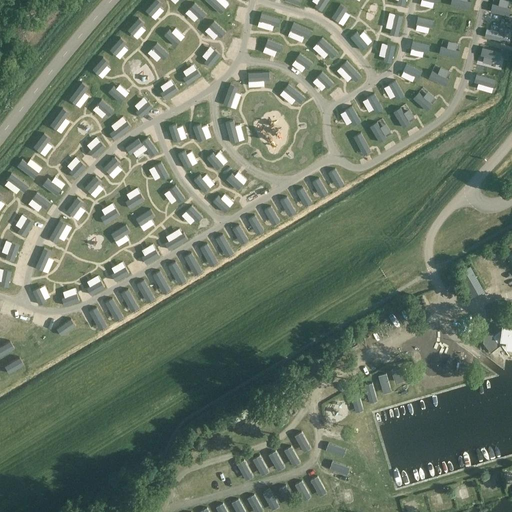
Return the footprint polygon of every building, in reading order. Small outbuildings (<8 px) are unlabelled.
[(155,0),(147,10),(152,15),(162,3),(158,0),(155,0)] [(217,0),(206,0),(220,13),(226,7),(217,0)] [(322,11),(328,0),(318,0),(314,7),(322,11)] [(467,0),(451,0),(450,5),(469,9),(471,1),(467,0)] [(195,2),(190,8),(201,19),(207,13),(195,2)] [(492,3),(490,11),(509,16),(511,7),(492,3)] [(348,8),(340,4),(331,17),(339,22),(348,8)] [(278,26),(281,18),(261,13),(259,21),(278,26)] [(398,37),(403,15),(395,13),(390,35),(398,37)] [(434,21),(418,16),(416,23),(432,28),(434,21)] [(128,29),(133,34),(143,23),(138,18),(128,29)] [(215,20),(209,25),(221,36),(227,31),(215,20)] [(312,30),(293,23),(290,30),(308,38),(312,30)] [(447,25),(445,31),(465,35),(466,29),(447,25)] [(165,34),(176,45),(181,39),(170,29),(165,34)] [(486,29),(484,37),(506,42),(508,34),(486,29)] [(357,31),(350,37),(362,50),(368,45),(357,31)] [(111,49),(116,54),(126,42),(121,37),(111,49)] [(338,51),(322,37),(316,44),(332,58),(338,51)] [(283,44),(268,38),(265,46),(280,52),(283,44)] [(430,44),(413,40),(411,48),(428,52),(430,44)] [(157,42),(152,47),(163,57),(168,52),(157,42)] [(391,62),(396,45),(388,43),(383,60),(391,62)] [(441,46),(439,54),(457,58),(459,50),(441,46)] [(499,59),(501,51),(482,47),(480,55),(499,59)] [(215,50),(204,61),(210,67),(222,55),(215,50)] [(312,62),(300,53),(295,59),(308,68),(312,62)] [(93,68),(99,73),(108,62),(103,57),(93,68)] [(361,76),(347,60),(341,66),(356,81),(361,76)] [(421,71),(406,64),(403,71),(417,78),(421,71)] [(197,68),(183,76),(187,83),(201,75),(197,68)] [(449,78),(432,70),(429,77),(446,85),(449,78)] [(269,71),(248,72),(248,81),(270,80),(269,71)] [(333,82),(322,71),(316,77),(328,88),(333,82)] [(494,87),(496,79),(476,73),(474,82),(494,87)] [(397,80),(389,84),(397,99),(404,95),(397,80)] [(88,87),(82,82),(69,100),(75,104),(88,87)] [(238,86),(230,83),(223,104),(231,107),(238,86)] [(305,96),(289,83),(283,89),(300,103),(305,96)] [(174,84),(161,92),(164,98),(178,90),(174,84)] [(125,96),(114,86),(109,92),(121,101),(125,96)] [(415,98),(427,110),(432,105),(420,93),(415,98)] [(375,94),(368,97),(376,112),(383,108),(375,94)] [(114,110),(102,99),(96,105),(108,116),(114,110)] [(148,101),(136,111),(141,117),(153,107),(148,101)] [(354,125),(361,122),(352,106),(346,110),(354,125)] [(69,112),(63,107),(50,124),(57,129),(69,112)] [(402,128),(410,123),(402,108),(394,113),(402,128)] [(132,127),(127,120),(110,133),(114,140),(132,127)] [(233,120),(225,122),(231,143),(239,141),(233,120)] [(176,123),(169,126),(174,141),(181,139),(176,123)] [(201,123),(193,126),(198,141),(206,139),(201,123)] [(387,139),(378,123),(371,126),(380,142),(387,139)] [(365,156),(372,152),(361,132),(354,136),(365,156)] [(44,133),(33,147),(40,152),(51,138),(44,133)] [(148,137),(141,142),(143,145),(152,156),(159,151),(148,137)] [(141,142),(138,138),(125,147),(130,154),(143,145),(141,142)] [(94,158),(106,147),(100,141),(88,152),(94,158)] [(185,150),(178,153),(185,168),(192,165),(185,150)] [(213,152),(207,157),(217,170),(223,164),(213,152)] [(121,162),(115,156),(103,168),(109,174),(121,162)] [(22,159),(17,165),(34,178),(39,171),(22,159)] [(75,178),(86,165),(80,160),(69,172),(75,178)] [(169,176),(161,161),(154,165),(162,180),(169,176)] [(337,188),(344,184),(335,168),(328,172),(337,188)] [(29,186),(11,172),(6,179),(24,192),(29,186)] [(232,173),(226,179),(237,190),(243,184),(232,173)] [(102,181),(95,175),(84,187),(90,193),(102,181)] [(200,175),(194,179),(204,192),(210,187),(200,175)] [(48,178),(43,184),(57,195),(62,189),(48,178)] [(328,193),(319,178),(312,182),(321,197),(328,193)] [(185,197),(176,185),(168,190),(178,203),(185,197)] [(312,202),(303,187),(296,191),(305,206),(312,202)] [(51,202),(37,192),(32,198),(46,209),(51,202)] [(125,201),(130,208),(145,200),(140,192),(125,201)] [(218,195),(213,201),(224,212),(230,206),(218,195)] [(295,212),(287,196),(280,200),(288,216),(295,212)] [(84,202),(77,197),(66,211),(73,216),(84,202)] [(203,216),(192,205),(186,211),(197,222),(203,216)] [(280,221),(271,206),(264,210),(273,225),(280,221)] [(105,224),(120,215),(115,207),(100,217),(105,224)] [(151,208),(136,218),(140,225),(155,216),(151,208)] [(263,230),(255,215),(248,219),(257,234),(263,230)] [(25,236),(34,222),(27,217),(18,232),(25,236)] [(67,223),(60,219),(49,239),(56,243),(67,223)] [(126,224),(111,233),(116,241),(130,231),(126,224)] [(248,239),(239,225),(232,228),(241,243),(248,239)] [(169,250),(188,239),(183,232),(165,243),(169,250)] [(234,253),(223,234),(216,238),(226,257),(234,253)] [(14,261),(20,245),(11,242),(5,258),(14,261)] [(218,262),(207,243),(200,247),(210,266),(218,262)] [(52,251),(44,247),(35,267),(42,270),(52,251)] [(146,263),(159,255),(155,248),(141,256),(146,263)] [(202,271),(192,252),(184,256),(195,275),(202,271)] [(186,280),(176,261),(168,265),(179,284),(186,280)] [(115,281),(129,273),(125,266),(111,274),(115,281)] [(0,286),(8,288),(12,271),(3,269),(0,282),(0,286)] [(171,289),(160,270),(152,275),(163,293),(171,289)] [(489,270),(482,273),(485,279),(492,276),(489,270)] [(90,295),(105,288),(101,280),(86,288),(90,295)] [(155,299),(144,280),(137,284),(148,303),(155,299)] [(40,287),(32,290),(39,305),(47,302),(40,287)] [(139,308),(128,289),(121,293),(132,312),(139,308)] [(64,306),(79,301),(76,293),(61,298),(64,306)] [(123,316),(113,298),(105,302),(116,320),(123,316)] [(107,325),(97,307),(89,311),(100,330),(107,325)] [(507,340),(506,347),(511,347),(511,325),(508,325),(502,329),(502,332),(499,332),(494,336),(492,334),(491,335),(485,335),(484,340),(483,341),(491,352),(501,345),(498,342),(501,340),(507,340)] [(381,344),(389,341),(387,335),(379,339),(381,344)] [(412,378),(421,375),(417,364),(408,367),(412,378)] [(396,382),(406,379),(403,369),(393,372),(396,382)] [(371,399),(381,395),(376,383),(366,387),(371,399)] [(354,397),(343,401),(347,411),(358,407),(354,397)] [(337,427),(337,413),(324,413),(325,428),(337,427)] [(325,458),(336,455),(332,442),(321,446),(325,458)] [(229,457),(231,464),(247,460),(245,453),(229,457)] [(182,467),(185,483),(193,481),(191,475),(193,475),(191,465),(182,467)] [(213,476),(222,472),(219,465),(210,469),(213,476)] [(342,467),(330,469),(333,481),(345,478),(342,467)] [(501,485),(511,484),(511,473),(500,475),(501,485)] [(484,477),(473,481),(477,491),(488,488),(484,477)] [(448,487),(453,501),(465,497),(460,483),(448,487)] [(163,496),(173,492),(169,484),(160,488),(163,496)] [(334,493),(336,504),(348,502),(346,490),(334,493)] [(423,494),(427,505),(439,500),(435,490),(423,494)]
